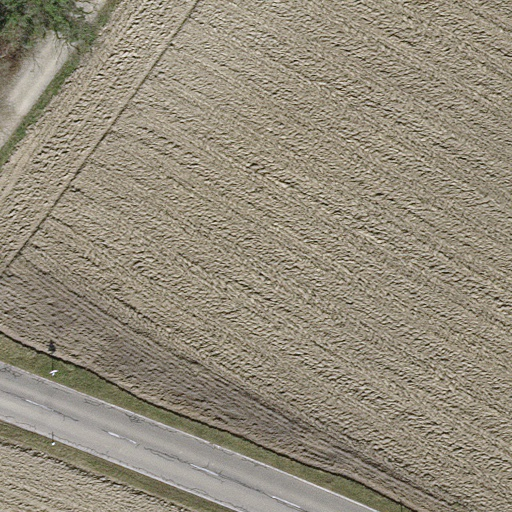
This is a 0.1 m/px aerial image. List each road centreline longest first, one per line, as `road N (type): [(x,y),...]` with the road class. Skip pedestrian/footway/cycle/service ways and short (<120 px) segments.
road 1 (tertiary): [(0,390),(291,511)]
road 2 (track): [(0,131),(95,0)]
